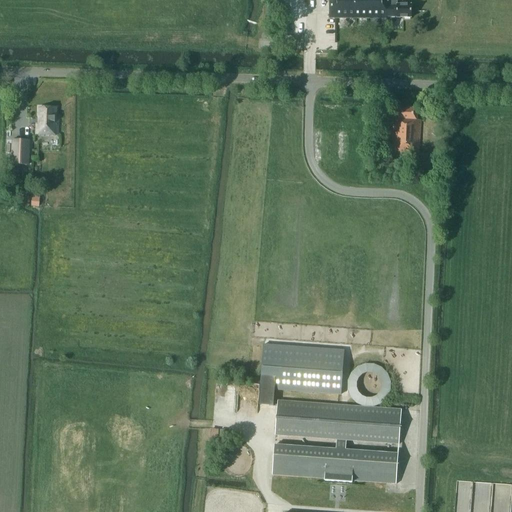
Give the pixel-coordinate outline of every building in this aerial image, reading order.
[(412,5),(397,5),(397,0),(329,0),(329,19),(387,19),(387,17),(396,17),(396,18),(411,18),(412,5)] [(56,108),(39,108),(39,118),(41,118),(41,124),(37,124),(36,135),(58,135),(58,118),(56,118),(56,108)] [(418,153),(420,121),(416,121),(416,109),(398,108),(397,120),(393,120),(391,151),(399,152),(399,154),(416,155),(418,155),(418,153)] [(12,164),(28,165),(29,141),(13,140),(12,164)] [(415,172),(429,172),(430,158),(422,157),(422,153),(418,153),(418,155),(416,155),(415,172)] [(273,406),(274,390),(341,395),(344,351),(263,345),(261,373),(259,405),(273,406)] [(399,444),(401,409),(277,400),(275,434),(336,439),(335,449),(274,444),(272,474),(325,478),(324,480),(352,482),(352,480),(396,483),(398,454),(345,450),(346,440),(399,444)] [(219,443),(219,430),(211,430),(211,442),(219,443)]
